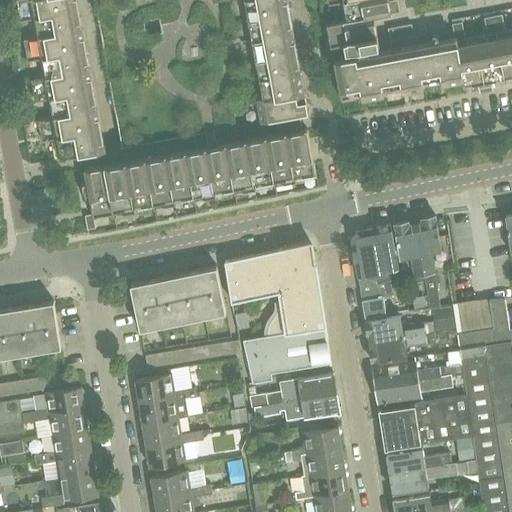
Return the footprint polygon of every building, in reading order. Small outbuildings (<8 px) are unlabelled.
[(15,0),(20,20),(32,18),(35,36),(23,38),(27,61),(39,59),(43,77),(31,79),(35,101),(47,100),(50,117),(38,119),(42,141),(54,139),(57,158),(87,153),(90,152),(104,150),(76,0),(15,0)] [(93,0),(121,146),(202,132),(205,146),(214,145),(211,130),(260,121),(256,99),(262,97),(243,0),(93,0)] [(277,127),(301,123),(299,114),(307,112),(285,0),(243,0),(262,97),(256,99),(260,121),(276,118),(277,127)] [(327,0),(328,4),(340,2),(343,20),(323,23),(327,46),(344,43),(346,52),(368,48),(368,46),(379,44),(373,16),(399,11),(397,0),(327,0)] [(455,36),(357,55),(333,59),(342,100),(345,100),(342,88),(360,85),(363,97),(385,92),(382,81),(400,78),(402,89),(425,85),(422,74),(440,70),(442,82),(463,78),(464,83),(478,81),(480,91),(494,89),(492,79),(511,75),(511,28),(506,30),(503,14),(484,17),(487,32),(465,37),(462,21),(452,23),(455,36)] [(387,27),(390,40),(414,35),(411,23),(387,27)] [(254,183),(271,179),(273,185),(295,181),(294,175),(315,171),(310,144),(309,140),(297,142),(287,144),(285,134),(295,132),(307,130),(307,128),(279,133),(122,162),(85,168),(88,183),(84,183),(85,189),(88,207),(92,206),(93,213),(85,214),(88,229),(97,227),(95,217),(136,210),(135,204),(153,200),(154,206),(176,203),(175,197),(192,194),(193,199),(215,195),(214,190),(232,187),(233,192),(255,188),(254,183)] [(297,142),(309,140),(309,138),(307,130),(295,132),(297,142)] [(297,142),(295,132),(285,134),(287,144),(297,142)] [(414,221),(425,280),(430,307),(439,305),(430,251),(440,250),(434,215),(421,217),(422,219),(414,221)] [(425,280),(414,221),(408,222),(408,220),(394,222),(400,257),(410,255),(415,282),(425,280)] [(389,224),(371,228),(378,271),(388,269),(397,267),(389,224)] [(365,316),(386,312),(383,295),(393,294),(388,269),(378,271),(371,228),(358,230),(351,237),(365,316)] [(329,365),(331,364),(313,248),(311,248),(306,249),(305,243),(306,243),(306,242),(281,247),(282,248),(224,260),(232,301),(278,290),(280,301),(277,302),(277,305),(277,307),(276,310),(275,312),(271,318),(270,320),(269,323),(268,326),(267,329),(267,331),(268,334),(245,339),(252,382),(272,379),(271,373),(329,363),(329,365)] [(216,265),(173,274),(183,320),(226,311),(216,265)] [(183,320),(173,274),(130,283),(140,329),(183,320)] [(413,297),(415,309),(428,307),(426,295),(413,297)] [(511,511),(511,328),(511,329),(506,297),(490,299),(494,326),(457,331),(462,363),(463,372),(464,383),(465,393),(469,415),(472,435),(475,459),(477,470),(482,511),(511,511)] [(54,300),(11,307),(18,353),(61,346),(54,300)] [(437,307),(440,328),(455,326),(452,305),(437,307)] [(0,356),(18,353),(11,307),(0,308),(0,356)] [(400,315),(365,319),(366,321),(368,336),(370,335),(371,340),(434,331),(432,320),(402,325),(400,315)] [(435,341),(434,331),(371,340),(372,346),(370,347),(372,361),(406,356),(404,346),(435,341)] [(240,339),(192,346),(194,359),(242,351),(240,339)] [(194,359),(192,346),(145,354),(148,367),(194,359)] [(463,372),(462,363),(417,370),(416,361),(373,367),(376,384),(450,374),(463,372)] [(171,373),(136,378),(139,401),(175,395),(173,387),(181,385),(182,388),(187,387),(187,388),(192,387),(189,366),(171,369),(171,373)] [(171,369),(135,375),(136,378),(171,373),(171,369)] [(67,385),(65,372),(22,379),(25,392),(67,385)] [(464,383),(463,372),(453,374),(455,385),(464,383)] [(281,389),(265,392),(249,395),(252,407),(255,407),(267,405),(267,403),(336,392),(333,373),(280,382),(281,389)] [(452,385),(450,374),(376,384),(379,402),(420,395),(419,390),(452,385)] [(22,379),(0,382),(0,395),(25,392),(22,379)] [(46,391),(49,413),(85,407),(81,385),(46,391)] [(181,385),(173,387),(175,395),(180,394),(179,389),(182,388),(181,385)] [(195,386),(187,388),(189,398),(196,396),(195,386)] [(182,388),(179,389),(180,394),(181,399),(186,398),(189,398),(187,388),(187,387),(182,388)] [(243,392),(233,393),(235,405),(245,403),(243,392)] [(286,419),(339,410),(336,392),(267,403),(267,405),(255,407),(256,416),(280,412),(279,409),(284,408),(286,419)] [(469,415),(465,393),(415,400),(415,404),(380,409),(386,447),(456,437),(472,435),(469,415)] [(175,395),(139,401),(143,422),(178,416),(189,414),(186,398),(181,399),(180,394),(175,395)] [(0,404),(0,420),(22,417),(20,401),(0,404)] [(49,413),(50,418),(53,434),(88,428),(85,407),(49,413)] [(232,420),(238,425),(248,424),(245,408),(230,411),(232,420)] [(43,409),(35,410),(37,420),(45,419),(43,409)] [(29,421),(37,420),(35,410),(27,412),(29,421)] [(178,416),(143,422),(146,443),(182,437),(181,433),(178,416)] [(22,417),(0,420),(0,437),(25,434),(22,417)] [(338,425),(302,431),(306,453),(341,447),(338,425)] [(53,434),(56,455),(91,450),(88,428),(53,434)] [(194,430),(195,440),(203,439),(202,429),(194,430)] [(188,441),(195,440),(194,430),(186,432),(187,437),(188,441)] [(182,437),(146,443),(150,465),(185,460),(185,458),(182,442),(182,437)] [(24,452),(22,440),(0,443),(0,453),(0,456),(24,452)] [(422,445),(387,451),(387,453),(391,472),(452,462),(451,453),(443,454),(424,457),(422,447),(422,445)] [(306,453),(301,454),(301,458),(304,475),(309,474),(345,468),(341,447),(306,453)] [(300,449),(292,450),(293,460),(301,458),(301,454),(300,449)] [(95,471),(91,450),(56,455),(59,477),(95,471)] [(286,461),(293,460),(292,450),(284,451),(286,461)] [(50,451),(42,453),(44,462),(51,461),(50,451)] [(36,464),(44,462),(42,453),(34,454),(36,464)] [(245,480),(241,458),(227,460),(231,483),(245,480)] [(452,462),(391,472),(394,491),(429,485),(427,477),(447,474),(477,470),(475,459),(452,462)] [(14,484),(11,467),(0,468),(0,485),(0,486),(14,484)] [(303,489),(294,490),(296,498),(305,497),(313,495),(348,489),(345,468),(309,474),(304,475),(301,475),(303,489)] [(187,469),(151,475),(155,497),(190,491),(187,469)] [(99,493),(95,471),(59,477),(62,493),(41,497),(42,506),(58,504),(64,503),(63,499),(99,493)] [(255,499),(267,497),(264,482),(252,484),(255,499)] [(211,483),(203,485),(204,494),(212,493),(211,483)] [(203,485),(195,486),(195,491),(196,496),(204,494),(203,485)] [(313,495),(305,497),(306,503),(314,501),(315,511),(349,511),(352,511),(348,489),(313,495)] [(155,497),(157,511),(193,511),(192,499),(197,498),(196,496),(195,491),(190,491),(155,497)] [(395,498),(396,511),(422,511),(462,506),(461,496),(431,500),(430,492),(395,498)]
